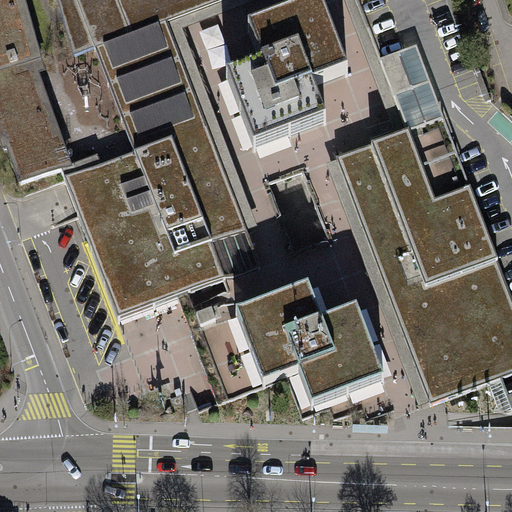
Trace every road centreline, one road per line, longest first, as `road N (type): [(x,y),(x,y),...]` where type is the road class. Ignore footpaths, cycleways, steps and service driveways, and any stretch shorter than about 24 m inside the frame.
road 1 (secondary): [(53,474),(511,484)]
road 2 (residential): [(53,474),(46,379),(0,262)]
